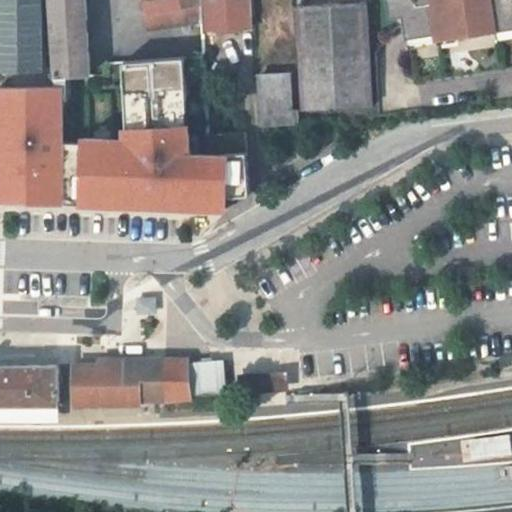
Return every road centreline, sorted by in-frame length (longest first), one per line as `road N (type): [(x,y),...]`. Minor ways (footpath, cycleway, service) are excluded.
road 1 (residential): [(119,256),(199,257),(414,137),(511,125)]
road 2 (residential): [(0,324),(118,328),(119,256)]
